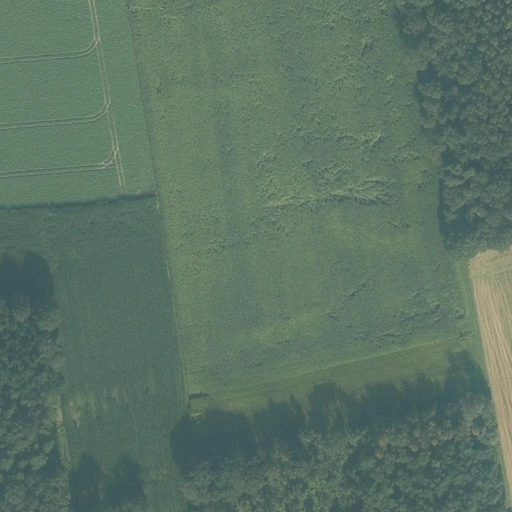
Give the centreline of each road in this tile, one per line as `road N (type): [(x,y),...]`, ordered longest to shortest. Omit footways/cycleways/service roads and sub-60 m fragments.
road 1 (track): [(403,0),(455,249),(511,233)]
road 2 (track): [(455,249),(508,511)]
